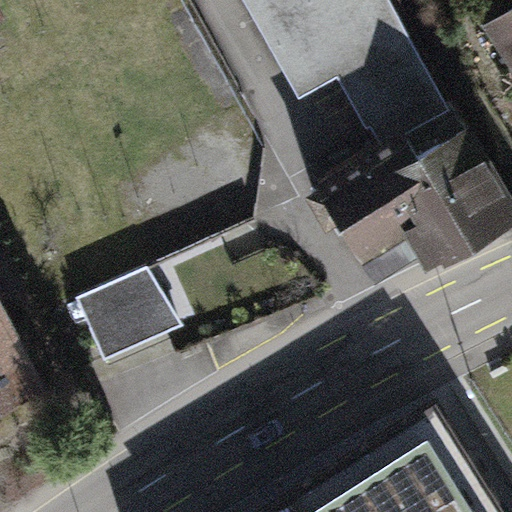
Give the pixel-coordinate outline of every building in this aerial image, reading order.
[(453,121),(389,0),(252,0),(249,2),(308,115),(350,93),(384,157),(453,121)] [(511,5),(475,31),(511,85),(511,5)] [(0,32),(9,28),(0,9),(0,32)] [(233,138),(174,26),(69,81),(128,193),(233,138)] [(511,241),(511,214),(474,143),(331,217),(369,290),(421,263),(432,283),(511,241)] [(109,366),(184,330),(153,265),(78,301),(109,366)] [(0,438),(43,416),(0,333),(0,438)] [(511,511),(511,475),(453,383),(249,511),(511,511)]
